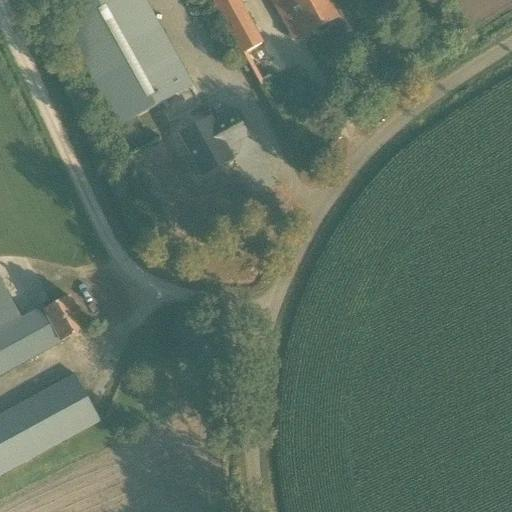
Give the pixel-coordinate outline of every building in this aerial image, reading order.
[(120,127),(192,87),(183,71),(143,0),(95,0),(60,20),(113,115),(120,127)] [(211,0),(241,54),(260,43),(236,0),(211,0)] [(307,35),(338,18),(328,0),(272,0),(294,39),(305,32),(307,35)] [(188,135),(159,150),(181,194),(211,178),(204,163),(212,159),(213,161),(228,153),(215,129),(192,141),(188,135)] [(10,325),(0,306),(0,376),(87,328),(69,296),(45,309),(44,307),(10,325)] [(0,475),(83,431),(100,421),(75,375),(0,415),(0,475)]
